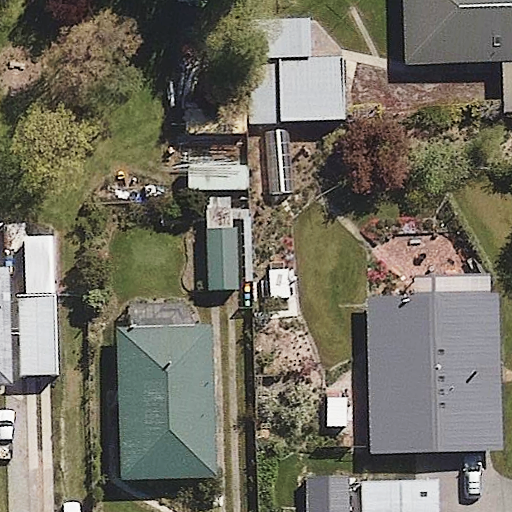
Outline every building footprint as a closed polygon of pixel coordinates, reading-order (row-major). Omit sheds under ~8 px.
[(511,0),(404,0),(404,65),(499,66),(498,119),(511,118),(511,0)] [(345,48),(256,50),(258,127),(347,125),(345,48)] [(232,297),(232,224),(195,224),(195,297),(232,297)] [(8,258),(11,390),(59,389),(56,257),(8,258)] [(0,390),(11,390),(8,258),(0,258),(0,390)] [(363,456),(503,455),(502,273),(407,273),(407,300),(362,300),(363,456)] [(212,326),(119,325),(118,486),(211,486),(212,326)] [(441,511),(440,479),(305,483),(306,511),(441,511)]
